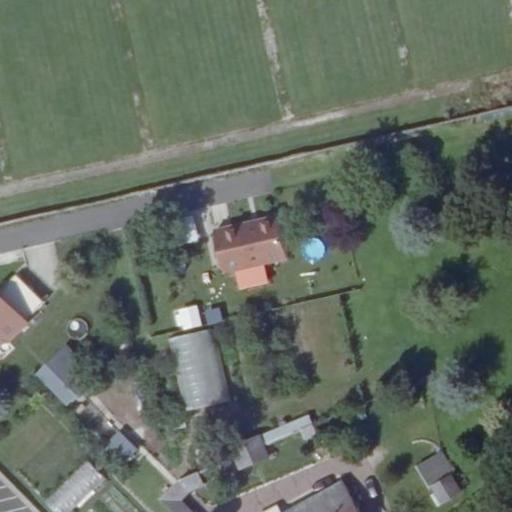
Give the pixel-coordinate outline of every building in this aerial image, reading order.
[(287,262),(278,221),(216,235),(225,276),(287,262)] [(26,280),(0,305),(0,331),(15,347),(53,309),(26,280)] [(177,329),(200,324),(196,304),(173,310),(177,329)] [(211,327),(168,337),(185,411),(228,401),(211,327)] [(0,350),(15,347),(0,331),(0,350)] [(74,355),(64,365),(79,379),(88,369),(74,355)] [(47,382),(75,410),(92,393),(79,379),(64,365),(47,382)] [(315,450),(330,443),(324,428),(308,434),(315,450)] [(102,447),(121,466),(138,450),(118,430),(102,447)] [(279,462),(282,462),(275,447),(273,442),(245,452),(246,457),(245,458),(250,473),(254,472),(256,478),(282,468),(279,462)] [(438,507),(464,492),(440,451),(414,466),(438,507)] [(143,458),(125,481),(146,498),(165,475),(143,458)] [(53,511),(70,511),(105,481),(87,460),(43,500),(53,511)] [(180,511),(201,511),(191,502),(201,493),(190,481),(175,495),(187,506),(180,511)] [(365,511),(354,489),(319,508),(320,511),(365,511)] [(180,511),(187,506),(175,495),(169,501),(179,511),(180,511)]
